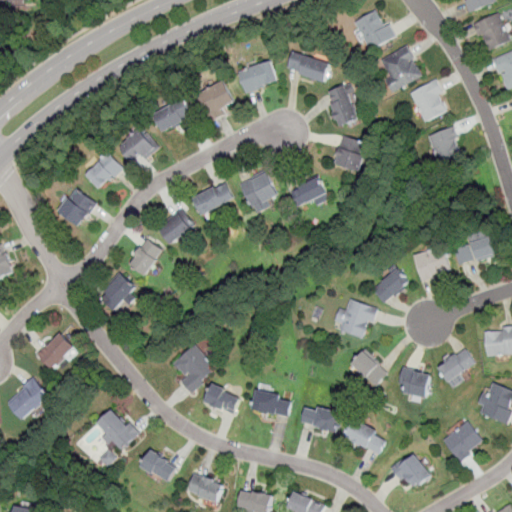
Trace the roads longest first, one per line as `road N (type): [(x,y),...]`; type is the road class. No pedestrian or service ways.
road 1 (residential): [(419,0),(480,99),(511,189),(506,468),(431,511)]
road 2 (residential): [(382,511),(322,469),(219,443),(160,408),(62,285),(0,173)]
road 3 (primary): [(0,155),(98,79),(268,0)]
road 4 (residential): [(62,285),(170,174),(254,131),(297,131)]
road 5 (primary): [(174,0),(128,22),(0,115)]
